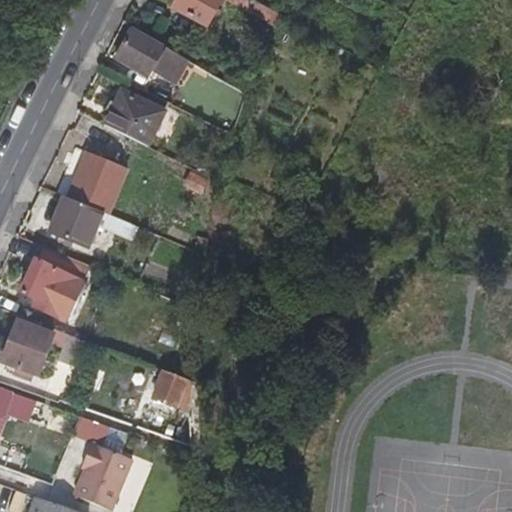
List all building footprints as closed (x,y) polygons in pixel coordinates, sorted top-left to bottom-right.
[(173,0),(170,5),(203,25),(216,0),(173,0)] [(226,0),(272,24),(277,12),(253,0),(226,0)] [(176,79),(185,58),(129,30),(116,58),(150,75),(153,68),(176,79)] [(105,127),(150,152),(168,116),(123,92),(105,127)] [(102,214),(109,217),(129,167),(88,149),(67,199),(102,214)] [(186,178),(182,188),(201,199),(201,198),(206,186),(186,178)] [(102,214),(67,199),(65,198),(49,232),(88,249),(102,214)] [(110,234),(131,240),(136,227),(114,221),(110,234)] [(69,321),(91,266),(43,247),(39,259),(36,259),(22,293),(38,300),(36,307),(69,321)] [(2,363),(38,378),(48,353),(51,345),(61,349),(59,357),(79,364),(87,343),(57,330),(54,336),(20,321),(2,363)] [(182,404),(190,382),(161,371),(154,393),(182,404)] [(10,392),(0,388),(0,416),(5,405),(10,392)] [(5,405),(17,409),(21,396),(10,392),(5,405)] [(184,414),(188,407),(182,404),(154,393),(151,401),(184,414)] [(34,416),(40,403),(21,396),(17,409),(34,416)] [(85,472),(74,500),(101,511),(111,511),(132,463),(92,445),(85,462),(89,464),(85,472)] [(60,511),(33,501),(29,511),(60,511)]
